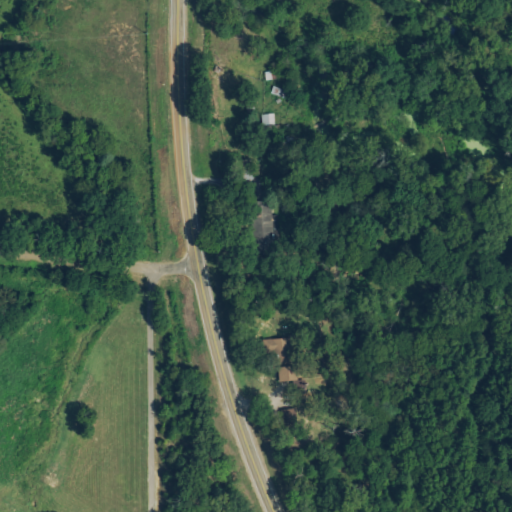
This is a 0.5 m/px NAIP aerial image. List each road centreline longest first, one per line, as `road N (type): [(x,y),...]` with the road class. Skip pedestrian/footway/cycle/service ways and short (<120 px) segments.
road 1 (tertiary): [(181,0),(182,127),(204,285),(283,511)]
road 2 (residential): [(204,285),(0,260)]
